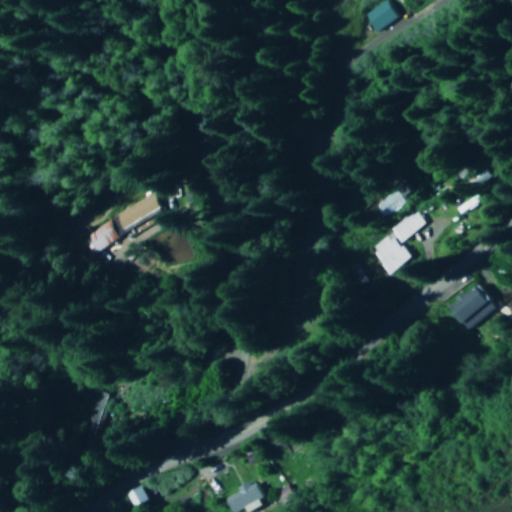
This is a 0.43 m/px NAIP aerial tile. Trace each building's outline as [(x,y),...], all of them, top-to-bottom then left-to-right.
[(396,19),(385,0),(383,0),(362,12),(373,32),(396,19)] [(72,237),(83,256),(158,212),(147,194),(72,237)] [(409,258),(397,244),(422,224),(410,210),(365,249),(388,275),(409,258)] [(448,306),(467,329),(494,306),(475,284),(448,306)] [(89,434),(102,394),(91,391),(78,431),(89,434)] [(232,511),(233,511),(262,497),(253,479),(237,488),(238,491),(225,498),(232,511)] [(271,493),(280,506),(293,497),(285,484),(271,493)] [(146,500),(136,485),(123,494),(132,509),(146,500)]
